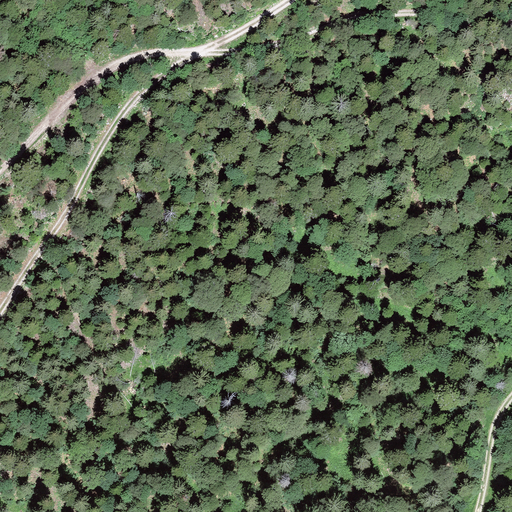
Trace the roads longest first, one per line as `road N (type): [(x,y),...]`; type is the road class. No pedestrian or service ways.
road 1 (track): [(0,312),(127,106),(199,52)]
road 2 (track): [(511,19),(368,14),(256,48),(199,52)]
road 3 (track): [(199,52),(115,66),(0,171)]
road 4 (track): [(511,396),(494,424),(477,511)]
